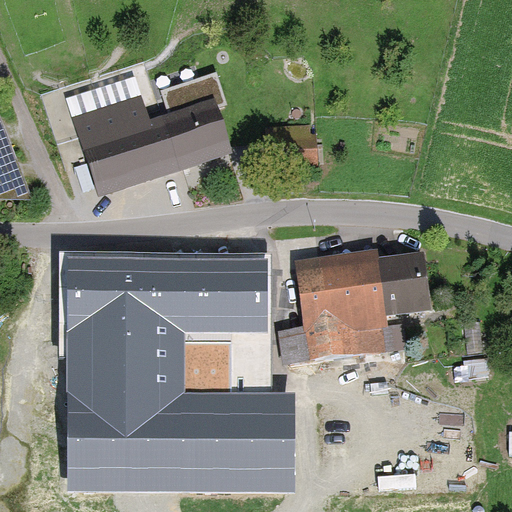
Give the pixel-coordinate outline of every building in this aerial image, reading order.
[(270,14),(270,37),(300,37),(300,13),(270,14)] [(47,99),(67,159),(82,154),(66,106),(120,88),(116,75),(47,99)] [(240,153),(226,108),(156,130),(144,94),(70,117),(97,199),(240,153)] [(0,201),(29,188),(0,122),(0,201)] [(270,173),(320,170),(318,126),(267,129),(270,173)] [(270,332),(270,255),(71,255),(70,493),(297,493),(297,394),(187,394),(187,332),(270,332)] [(433,306),(428,265),(369,273),(368,263),(294,272),(302,333),(277,336),(281,368),(381,355),(375,313),(433,306)]
